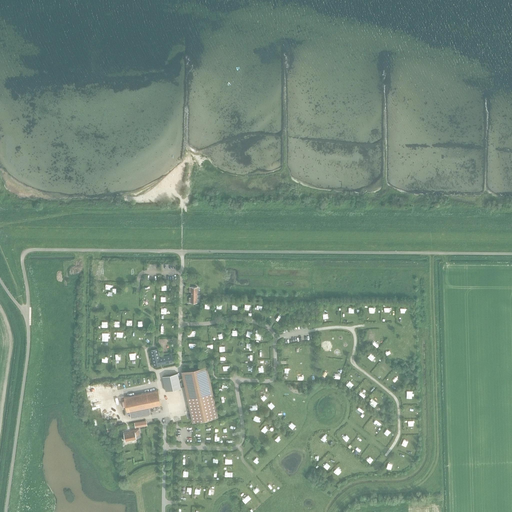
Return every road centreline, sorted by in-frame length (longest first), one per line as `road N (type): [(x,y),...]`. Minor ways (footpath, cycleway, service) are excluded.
road 1 (unclassified): [(27,314),(26,249),(511,253)]
road 2 (track): [(431,253),(434,458),(408,487),(353,495),(335,511)]
road 3 (unclassified): [(4,511),(27,314)]
road 4 (track): [(0,225),(68,212),(172,209),(183,200),(178,192)]
road 5 (track): [(148,370),(89,376),(93,250)]
